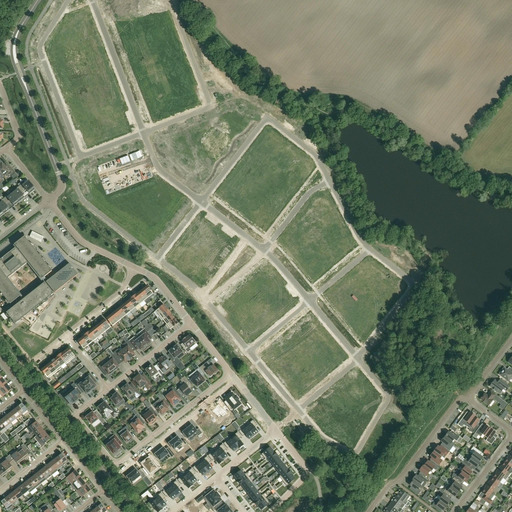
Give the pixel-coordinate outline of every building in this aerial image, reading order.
[(0,173),(3,177),(7,174),(9,176),(13,173),(5,163),(3,165),(1,163),(0,162),(0,173)] [(34,190),(28,181),(23,185),(22,184),(19,186),(23,192),(26,190),(29,194),(34,190)] [(24,198),(21,194),(23,192),(19,186),(11,192),(19,202),(24,198)] [(19,202),(11,192),(3,198),(8,204),(10,202),(14,206),(19,202)] [(5,206),(8,204),(3,198),(1,201),(2,202),(0,203),(0,209),(4,214),(9,210),(5,206)] [(16,324),(21,319),(48,298),(79,274),(70,263),(50,279),(46,282),(24,299),(21,295),(8,278),(27,263),(40,280),(47,275),(52,271),(25,237),(13,246),(15,248),(0,260),(0,290),(10,304),(12,303),(14,305),(6,312),(16,324)] [(225,237),(222,242),(230,247),(233,243),(225,237)] [(222,242),(219,246),(226,252),(230,247),(222,242)] [(219,246),(216,250),(223,256),(226,252),(219,246)] [(216,250),(213,254),(220,260),(223,256),(216,250)] [(213,254),(209,258),(217,264),(220,260),(213,254)] [(208,259),(205,264),(213,270),(216,265),(208,259)] [(205,264),(202,268),(209,274),(213,270),(205,264)] [(262,266),(258,269),(266,278),(270,275),(262,266)] [(202,268),(199,272),(206,278),(209,274),(202,268)] [(258,269),(254,273),(261,281),(262,282),(266,278),(258,269)] [(379,283),(374,286),(378,290),(378,291),(378,290),(386,284),(383,281),(389,276),(384,270),(375,278),(379,283)] [(199,272),(196,276),(203,282),(206,278),(199,272)] [(254,273),(251,276),(257,283),(256,283),(257,284),(261,281),(254,273)] [(349,275),(344,279),(352,288),(357,284),(364,292),(366,289),(369,292),(370,291),(368,288),(358,277),(356,279),(355,278),(354,279),(352,276),(351,277),(349,275)] [(251,276),(247,279),(253,286),(256,283),(257,283),(251,276)] [(247,279),(243,283),(249,291),(254,287),(253,286),(247,279)] [(386,284),(378,290),(382,294),(387,290),(391,296),(395,293),(396,295),(402,290),(399,287),(399,286),(399,287),(397,285),(398,285),(398,284),(397,285),(395,282),(390,286),(387,283),(386,284)] [(241,284),(237,287),(245,296),(249,293),(241,284)] [(147,286),(142,290),(149,298),(150,300),(155,296),(153,294),(147,286)] [(237,287),(233,290),(241,300),(245,296),(237,287)] [(149,298),(142,290),(138,293),(144,301),(149,298)] [(233,290),(229,294),(236,302),(237,303),(241,300),(233,290)] [(144,301),(138,293),(133,297),(140,305),(144,301)] [(229,294),(225,297),(232,305),(236,302),(229,294)] [(283,298),(282,298),(289,305),(293,302),(286,294),(283,298)] [(281,296),(277,299),(285,308),(289,305),(282,298),(283,298),(281,296)] [(140,305),(133,297),(129,300),(135,308),(140,305)] [(225,297),(221,301),(229,310),(233,306),(232,305),(225,297)] [(277,299),(273,303),(281,312),(285,308),(277,299)] [(342,309),(339,312),(341,315),(343,318),(352,310),(348,305),(351,303),(348,299),(340,305),(342,307),(341,308),(342,309)] [(135,308),(129,300),(124,304),(131,312),(135,308)] [(157,308),(163,303),(160,300),(154,305),(157,308)] [(372,307),(368,311),(376,321),(382,316),(377,311),(381,308),(374,300),(369,304),(372,307)] [(273,303),(269,306),(277,315),(281,312),(273,303)] [(124,304),(120,307),(126,315),(128,317),(132,314),(131,312),(124,304)] [(156,311),(154,313),(157,318),(160,316),(167,310),(164,305),(156,311)] [(269,306),(265,309),(273,318),(277,315),(269,306)] [(120,307),(115,311),(122,319),(124,322),(129,318),(128,317),(126,315),(120,307)] [(163,320),(171,314),(167,310),(160,316),(163,320)] [(352,310),(343,318),(345,320),(348,322),(351,320),(352,321),(353,320),(355,322),(362,316),(359,312),(356,315),(352,310)] [(122,319),(115,311),(111,315),(117,322),(122,319)] [(265,312),(261,316),(267,323),(271,319),(265,312)] [(167,325),(174,319),(171,314),(163,320),(166,324),(167,325)] [(117,322),(111,315),(106,318),(113,326),(117,322)] [(261,316),(257,319),(263,326),(267,323),(261,316)] [(169,330),(178,323),(174,319),(167,325),(166,324),(165,325),(169,330)] [(257,319),(253,322),(259,329),(263,326),(257,319)] [(111,327),(105,320),(100,323),(106,331),(111,327)] [(307,321),(302,324),(309,333),(313,329),(315,331),(318,329),(314,324),(312,326),(307,321)] [(253,322),(249,326),(255,333),(259,329),(253,322)] [(106,331),(100,323),(96,327),(102,335),(106,331)] [(302,324),(298,328),(302,334),(300,336),(304,341),(307,339),(305,336),(309,333),(302,324)] [(249,326),(245,329),(251,336),(255,333),(249,326)] [(102,335),(96,327),(91,330),(97,338),(102,335)] [(140,332),(137,335),(139,338),(146,346),(147,345),(148,346),(151,344),(150,343),(151,342),(147,337),(149,335),(145,329),(140,332)] [(97,338),(91,330),(87,334),(93,342),(97,338)] [(292,333),(287,337),(294,345),(298,342),(300,344),(303,342),(299,337),(297,339),(292,333)] [(93,342),(87,334),(82,337),(88,345),(93,342)] [(187,354),(191,351),(189,349),(196,343),(190,335),(186,338),(185,338),(183,339),(184,340),(182,341),(185,346),(183,348),(187,354)] [(88,345),(82,337),(78,341),(84,349),(88,345)] [(287,337),(283,341),(287,347),(285,349),(289,354),(292,351),(290,349),(294,345),(287,337)] [(146,346),(139,338),(136,340),(135,340),(133,338),(129,341),(133,346),(133,347),(136,345),(140,351),(141,350),(142,351),(145,348),(144,347),(146,346)] [(126,348),(123,350),(130,359),(132,357),(132,358),(136,356),(130,348),(133,346),(129,341),(128,341),(124,344),(125,346),(125,347),(126,348)] [(173,357),(171,359),(181,372),(186,369),(176,357),(183,352),(180,349),(181,348),(179,345),(178,346),(177,345),(169,352),(173,357)] [(277,346),(272,350),(279,358),(283,354),(285,357),(288,354),(284,349),(282,351),(277,346)] [(333,351),(328,355),(336,364),(338,362),(339,363),(342,360),(337,355),(340,353),(334,346),(331,348),(333,351)] [(75,357),(68,348),(64,352),(71,361),(75,357)] [(109,348),(106,350),(111,356),(109,358),(111,360),(108,363),(114,371),(120,367),(116,362),(118,360),(117,359),(114,355),(113,353),(110,349),(109,348)] [(118,349),(113,353),(114,355),(117,359),(120,356),(126,363),(129,361),(128,360),(130,359),(123,350),(121,352),(118,349)] [(272,350),(268,353),(272,359),(270,361),(274,366),(277,364),(275,361),(279,358),(272,350)] [(71,361),(64,352),(59,355),(65,363),(65,364),(66,364),(71,361)] [(65,363),(59,355),(55,359),(61,367),(65,364),(65,363)] [(321,355),(318,358),(324,366),(327,364),(331,369),(334,366),(336,364),(328,355),(324,359),(321,355)] [(162,358),(162,357),(158,360),(159,361),(163,366),(160,368),(164,373),(170,369),(168,367),(171,364),(165,356),(165,357),(164,356),(162,358)] [(61,367),(55,359),(50,363),(56,370),(57,370),(57,371),(62,368),(61,367)] [(103,363),(98,367),(103,373),(105,371),(109,376),(114,371),(108,363),(106,361),(103,364),(103,363)] [(199,368),(204,374),(206,372),(210,377),(214,374),(215,374),(219,371),(216,368),(213,366),(212,367),(207,362),(199,368)] [(56,370),(50,363),(46,366),(53,375),(57,371),(57,370),(56,370)] [(156,371),(152,365),(151,366),(150,365),(148,367),(148,368),(146,370),(151,377),(154,375),(156,378),(160,375),(161,377),(164,374),(159,368),(156,371)] [(52,380),(50,377),(53,375),(46,366),(41,370),(45,375),(44,376),(49,382),(52,380)] [(511,373),(511,374),(504,368),(499,375),(508,381),(511,378),(511,373)] [(197,370),(189,376),(191,379),(191,380),(197,387),(205,381),(201,376),(204,374),(200,370),(198,372),(197,370)] [(352,374),(346,378),(351,384),(355,381),(357,384),(357,385),(358,386),(355,389),(358,392),(364,387),(360,382),(364,379),(364,378),(363,379),(356,370),(354,372),(353,372),(352,373),(351,373),(352,374)] [(181,372),(178,375),(181,379),(180,380),(182,382),(181,383),(181,384),(180,384),(180,386),(180,387),(181,388),(180,388),(186,396),(188,394),(189,395),(192,393),(191,392),(192,392),(188,387),(191,385),(184,376),(181,372)] [(301,376),(297,380),(305,390),(309,387),(309,386),(310,385),(306,381),(309,379),(304,373),(301,376)] [(96,386),(92,381),(94,379),(90,374),(86,377),(87,379),(84,381),(91,390),(92,389),(93,389),(96,387),(95,386),(96,386)] [(143,379),(140,375),(133,380),(140,388),(142,387),(143,387),(144,387),(145,386),(148,390),(152,386),(146,377),(143,379)] [(287,377),(284,380),(294,392),(297,389),(300,393),(301,392),(302,393),(305,390),(297,380),(293,383),(287,377)] [(498,383),(495,380),(490,387),(499,394),(503,390),(505,392),(507,389),(509,386),(504,382),(501,380),(498,383)] [(91,390),(84,381),(81,384),(80,382),(75,385),(79,390),(82,388),(86,394),(86,393),(87,394),(90,392),(89,391),(91,390)] [(0,393),(2,397),(11,390),(6,383),(0,388),(0,393)] [(81,397),(77,392),(80,391),(79,390),(75,385),(74,383),(71,385),(73,389),(68,390),(67,390),(77,402),(79,400),(79,399),(81,397)] [(128,384),(127,385),(126,384),(124,386),(124,387),(122,389),(129,398),(133,395),(136,399),(141,395),(135,388),(132,390),(128,384)] [(178,392),(173,386),(169,390),(171,393),(166,397),(173,406),(180,401),(175,395),(178,392)] [(77,402),(67,390),(67,391),(65,395),(61,393),(59,395),(66,403),(68,401),(71,405),(74,403),(74,404),(77,402)] [(504,401),(495,395),(490,391),(487,396),(485,394),(480,399),(489,406),(493,400),(495,400),(501,405),(504,401)] [(114,396),(111,399),(113,402),(113,403),(114,404),(115,405),(116,405),(120,403),(122,405),(125,402),(117,393),(113,396),(114,396)] [(235,397),(232,393),(231,394),(231,393),(227,396),(228,397),(225,399),(230,404),(227,406),(234,416),(239,412),(235,408),(241,404),(238,400),(238,399),(236,396),(235,397)] [(159,399),(152,405),(156,410),(157,409),(162,415),(169,410),(165,405),(167,403),(164,399),(161,401),(159,399)] [(109,408),(105,402),(102,404),(98,407),(104,414),(103,414),(104,415),(106,417),(112,412),(115,416),(118,414),(112,406),(109,408)] [(27,410),(21,403),(18,405),(20,407),(17,409),(22,414),(27,410)] [(215,408),(212,411),(215,415),(216,415),(219,418),(221,416),(223,418),(228,414),(226,412),(229,410),(225,405),(222,408),(219,404),(215,407),(215,408)] [(156,413),(151,406),(145,411),(147,413),(143,416),(150,425),(151,424),(152,425),(156,421),(156,420),(157,419),(153,415),(156,413)] [(22,414),(17,409),(15,411),(13,409),(10,412),(12,413),(16,419),(22,414)] [(145,427),(141,423),(144,421),(138,414),(134,410),(132,411),(136,415),(134,417),(136,420),(131,425),(135,429),(134,430),(137,434),(138,433),(138,434),(142,431),(141,430),(145,427)] [(96,417),(93,412),(86,417),(88,420),(87,421),(90,425),(91,424),(91,425),(98,419),(101,423),(104,420),(100,414),(96,417)] [(16,419),(12,413),(6,418),(11,423),(16,419)] [(469,424),(475,417),(475,416),(470,413),(467,418),(464,416),(458,425),(462,428),(464,425),(467,427),(468,425),(469,424)] [(207,424),(211,421),(214,424),(216,422),(211,415),(209,417),(206,414),(202,417),(201,417),(202,417),(200,419),(200,418),(199,418),(200,419),(197,421),(204,430),(209,427),(207,424)] [(479,421),(475,417),(469,424),(468,425),(471,426),(469,428),(470,429),(469,430),(473,434),(478,427),(476,426),(479,421)] [(11,423),(6,418),(1,422),(5,428),(11,423)] [(324,418),(318,423),(327,433),(329,430),(330,431),(334,434),(338,427),(333,425),(331,426),(324,418)] [(250,422),(246,426),(254,436),(258,432),(254,427),(257,425),(253,420),(250,422)] [(31,433),(33,432),(40,426),(37,422),(30,427),(29,426),(27,428),(31,433)] [(485,436),(490,429),(490,427),(486,424),(483,429),(479,427),(475,433),(481,437),(482,435),(485,436)] [(184,433),(182,434),(183,435),(183,434),(187,438),(188,438),(195,433),(199,438),(204,434),(199,428),(198,429),(199,429),(197,431),(192,425),(189,428),(188,428),(187,429),(186,429),(187,429),(183,432),(184,433)] [(37,436),(44,430),(40,426),(33,432),(37,436)] [(127,426),(122,430),(124,432),(123,434),(121,436),(127,443),(129,441),(130,442),(133,440),(132,439),(133,438),(128,433),(131,431),(127,426)] [(246,426),(239,431),(243,437),(245,435),(249,440),(254,436),(246,426)] [(492,437),(496,432),(493,429),(491,430),(490,429),(485,436),(488,438),(486,441),(491,445),(495,439),(492,437)] [(38,442),(40,440),(47,435),(44,430),(37,436),(34,438),(38,442)] [(237,436),(232,440),(239,449),(244,445),(239,439),(242,438),(237,432),(235,434),(237,436)] [(460,437),(455,433),(453,436),(448,432),(445,437),(452,442),(454,440),(456,442),(460,437)] [(45,443),(50,439),(47,435),(40,440),(38,442),(41,446),(40,447),(41,448),(46,444),(45,443)] [(118,450),(121,448),(119,446),(122,444),(119,441),(115,435),(110,439),(112,442),(107,446),(113,454),(114,453),(115,454),(118,452),(118,450)] [(184,440),(182,442),(177,437),(174,439),(172,441),(169,443),(174,449),(181,444),(183,447),(187,444),(184,440)] [(452,442),(445,437),(441,442),(446,445),(444,448),(449,451),(453,447),(450,445),(452,442)] [(231,438),(224,444),(228,449),(230,447),(234,452),(238,448),(239,449),(232,440),(231,438)] [(29,456),(25,451),(28,449),(24,444),(21,446),(22,448),(17,452),(20,455),(23,460),(29,456)] [(222,445),(215,450),(224,461),(223,460),(228,457),(224,452),(226,450),(222,445)] [(445,456),(449,451),(444,448),(441,445),(439,448),(438,446),(434,451),(441,457),(443,455),(445,456)] [(270,447),(261,454),(265,459),(267,458),(267,457),(274,452),(270,447)] [(479,452),(473,447),(469,452),(473,455),(471,457),(472,457),(479,463),(479,462),(483,458),(478,454),(479,452)] [(175,455),(169,448),(166,451),(163,448),(161,450),(158,452),(159,452),(155,454),(156,455),(155,456),(158,459),(158,458),(160,460),(164,457),(167,460),(170,457),(171,458),(175,455)] [(215,450),(208,456),(212,461),(215,459),(219,464),(224,461),(215,450)] [(440,459),(441,457),(434,451),(430,456),(432,457),(430,460),(434,462),(434,463),(438,466),(442,461),(440,459)] [(20,455),(17,452),(12,456),(11,454),(8,456),(12,461),(14,459),(18,464),(23,460),(20,455)] [(274,452),(267,457),(267,458),(271,462),(278,457),(278,456),(274,452)] [(67,460),(61,453),(58,455),(60,457),(57,459),(62,465),(67,460)] [(13,468),(9,463),(12,461),(8,456),(0,463),(8,472),(13,468)] [(207,457),(200,462),(208,472),(213,469),(209,464),(211,462),(207,457)] [(278,457),(271,462),(274,467),(281,461),(278,457)] [(476,468),(480,463),(479,462),(479,463),(472,457),(470,459),(469,458),(468,459),(467,457),(463,462),(468,466),(469,467),(471,464),(476,468)] [(62,465),(57,459),(55,461),(53,459),(50,462),(51,464),(52,464),(56,469),(62,465)] [(145,467),(142,469),(147,476),(156,468),(149,459),(146,462),(143,464),(145,467)] [(281,461),(274,467),(278,471),(285,465),(281,461)] [(436,470),(439,466),(438,466),(434,463),(432,465),(427,461),(424,466),(430,471),(431,472),(433,469),(436,470)] [(468,477),(472,472),(466,468),(468,466),(463,462),(461,461),(460,462),(463,464),(460,467),(458,470),(461,472),(462,472),(468,477)] [(200,462),(193,468),(197,473),(199,471),(203,476),(208,472),(200,462)] [(508,472),(511,468),(504,462),(498,470),(508,477),(511,473),(508,472)] [(56,469),(52,464),(51,464),(46,468),(51,473),(52,475),(58,471),(56,469)] [(285,465),(278,471),(281,475),(288,470),(285,465)] [(428,474),(430,471),(424,466),(423,465),(423,466),(419,470),(424,474),(423,476),(427,480),(431,476),(428,474)] [(41,472),(46,480),(52,475),(51,473),(46,468),(41,472)] [(136,469),(127,477),(132,483),(141,475),(149,486),(152,484),(140,469),(138,471),(136,469)] [(192,469),(185,474),(193,485),(193,484),(197,481),(193,476),(196,474),(192,469)] [(281,475),(279,477),(283,482),(292,475),(292,474),(288,469),(288,470),(281,475)] [(508,477),(498,470),(493,477),(500,483),(503,479),(505,481),(508,477)] [(72,484),(81,477),(76,471),(67,478),(72,484)] [(241,471),(234,476),(237,480),(244,475),(241,471)] [(46,480),(41,472),(38,474),(37,472),(33,475),(35,477),(41,484),(46,480)] [(469,477),(468,477),(462,472),(460,474),(457,472),(456,475),(454,473),(452,476),(458,480),(460,478),(465,482),(469,477)] [(237,480),(237,481),(240,485),(241,485),(250,478),(246,473),(244,475),(237,480)] [(185,474),(178,480),(182,485),(184,483),(188,489),(193,485),(185,474)] [(292,475),(283,482),(286,486),(295,479),(292,475)] [(428,480),(427,480),(423,476),(422,476),(421,479),(416,475),(412,480),(413,481),(421,486),(422,487),(428,480)] [(462,487),(456,483),(458,480),(452,476),(452,477),(452,478),(453,479),(448,484),(458,492),(462,487)] [(41,484),(35,477),(30,481),(35,488),(41,484)] [(77,491),(86,484),(81,477),(72,484),(77,491)] [(497,487),(500,483),(493,477),(487,485),(497,492),(499,489),(497,487)] [(250,478),(241,485),(244,489),(251,483),(253,482),(250,478)] [(35,488),(30,481),(28,479),(25,481),(27,483),(24,485),(29,491),(30,493),(35,488)] [(176,481),(169,486),(177,497),(182,493),(178,488),(180,486),(176,481)] [(413,481),(409,485),(414,489),(412,491),(418,495),(421,491),(418,489),(420,487),(421,486),(413,481)] [(251,483),(244,489),(248,493),(255,488),(251,483)] [(91,490),(86,484),(77,491),(82,497),(91,490)] [(458,492),(448,484),(443,492),(447,494),(447,495),(449,492),(455,497),(458,492)] [(29,491),(24,485),(19,490),(23,495),(29,491)] [(484,495),(482,498),(486,501),(489,504),(491,505),(493,501),(491,500),(497,492),(487,485),(481,493),(484,495)] [(169,486),(162,492),(166,497),(169,495),(173,500),(177,497),(169,486)] [(255,488),(248,493),(251,497),(258,492),(255,488)] [(19,490),(13,494),(18,499),(23,495),(19,490)] [(406,501),(410,497),(401,490),(400,491),(399,490),(397,493),(398,494),(395,498),(405,505),(407,507),(408,506),(410,503),(408,502),(406,501)] [(207,492),(201,496),(207,504),(218,495),(216,492),(216,493),(214,491),(209,494),(207,492)] [(445,497),(447,494),(443,492),(442,491),(441,493),(438,496),(441,498),(439,500),(440,501),(447,506),(450,501),(445,497)] [(18,499),(13,494),(12,492),(9,494),(10,496),(8,498),(13,505),(15,504),(14,502),(18,499)] [(258,492),(251,497),(254,501),(261,496),(258,492)] [(160,497),(156,500),(162,509),(163,509),(162,509),(167,505),(163,500),(165,498),(161,493),(159,495),(160,497)] [(254,501),(254,502),(257,506),(258,506),(267,499),(263,494),(261,496),(254,501)] [(63,502),(65,500),(62,497),(61,495),(58,497),(59,498),(53,503),(60,511),(66,507),(63,502)] [(218,495),(207,504),(213,511),(218,507),(219,507),(217,504),(221,501),(220,498),(220,497),(218,495)] [(13,505),(8,498),(5,500),(4,498),(0,501),(6,507),(4,509),(5,511),(7,509),(8,510),(13,505)] [(405,505),(395,498),(394,498),(391,501),(392,501),(390,505),(398,511),(402,511),(404,511),(402,509),(405,505)] [(267,499),(258,506),(261,510),(270,503),(267,499)] [(149,502),(147,504),(151,509),(153,507),(157,511),(158,511),(162,509),(156,500),(151,504),(149,502)] [(447,506),(440,501),(438,503),(435,501),(432,506),(436,509),(438,507),(444,511),(448,506),(447,506)] [(104,511),(107,510),(101,503),(98,505),(99,507),(97,509),(98,511),(104,511)]
